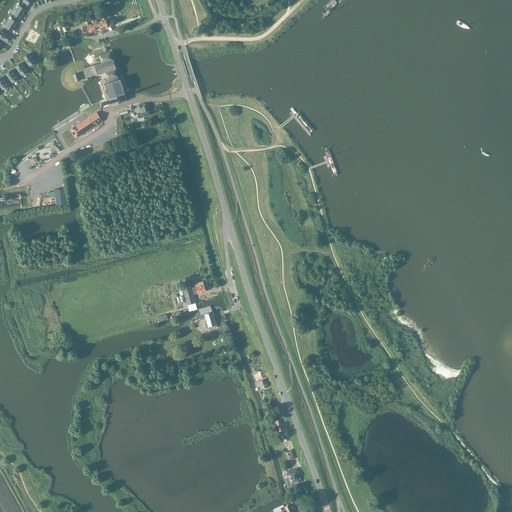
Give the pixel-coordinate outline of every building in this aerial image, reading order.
[(25,10),(19,6),(14,15),(20,18),(25,10)] [(92,21),(93,24),(95,31),(102,29),(99,21),(96,23),(95,20),(96,19),(95,16),(91,17),(92,21)] [(102,21),(99,21),(102,29),(111,26),(110,22),(107,23),(105,17),(101,18),(102,21)] [(17,23),(11,19),(6,28),(12,31),(17,23)] [(86,23),(87,25),(82,27),(84,33),(88,31),(89,33),(95,31),(93,24),(90,25),(89,22),(86,23)] [(10,36),(1,31),(0,32),(0,38),(6,42),(10,36)] [(118,80),(115,69),(116,69),(112,59),(110,53),(100,56),(102,63),(91,66),(84,68),(87,78),(94,76),(101,77),(104,85),(110,106),(127,100),(120,79),(118,80)] [(29,54),(23,58),(29,66),(35,62),(29,54)] [(21,63),(15,67),(22,75),(27,71),(21,63)] [(11,70),(6,74),(12,82),(18,78),(11,70)] [(2,77),(0,78),(0,86),(3,90),(8,85),(2,77)] [(148,115),(150,114),(149,111),(146,110),(145,105),(138,106),(138,108),(136,108),(136,111),(138,111),(139,112),(138,112),(138,113),(137,113),(139,118),(140,118),(140,120),(144,119),(143,117),(148,115)] [(96,112),(71,129),(76,138),(102,121),(96,112)] [(54,190),(54,191),(55,197),(57,205),(67,203),(64,188),(54,190)] [(181,286),(183,290),(188,309),(196,307),(189,283),(181,286)] [(194,294),(205,291),(203,285),(192,288),(194,294)] [(211,312),(210,309),(210,308),(198,311),(200,316),(200,318),(205,317),(208,329),(216,327),(212,312),(211,312)] [(264,379),(257,382),(255,383),(257,387),(259,387),(260,390),(261,389),(268,387),(267,382),(265,383),(264,379)] [(279,431),(283,429),(280,420),(276,421),(277,426),(272,428),(274,434),(279,433),(279,431)] [(288,486),(296,483),(302,481),(297,468),(285,472),(287,478),(286,478),(288,486)]
